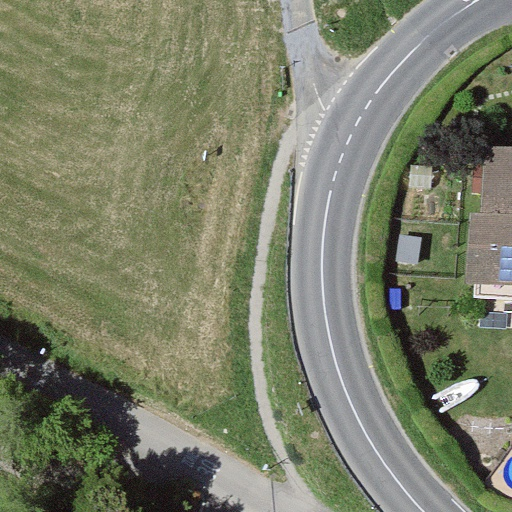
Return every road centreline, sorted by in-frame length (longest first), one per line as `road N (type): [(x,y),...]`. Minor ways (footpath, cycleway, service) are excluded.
road 1 (tertiary): [(422,511),(373,449),(342,391),(326,328),(331,188),(353,134)]
road 2 (residential): [(0,356),(286,511)]
road 3 (tertiary): [(353,134),(383,84),(444,24),(483,0)]
road 4 (unclassified): [(296,0),(323,109),(353,134)]
